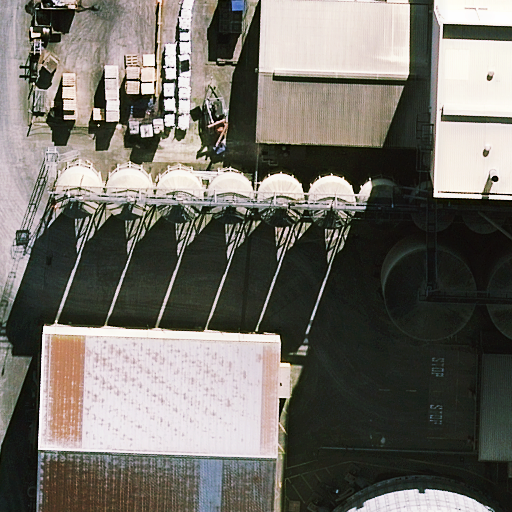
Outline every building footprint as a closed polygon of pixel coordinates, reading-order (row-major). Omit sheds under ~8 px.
[(427,128),(430,0),(250,0),(246,123),(427,128)] [(511,0),(430,0),(427,128),(426,152),(511,154),(511,0)] [(107,193),(108,186),(107,179),(104,172),(99,166),(93,163),(85,161),(78,162),(71,165),(66,170),(62,177),(61,184),(61,191),(65,198),(70,204),(76,207),(83,209),(91,208),(98,205),(103,200),(107,193)] [(158,198),(160,191),(159,183),(156,176),(151,171),(144,167),(137,166),(129,167),(123,170),(117,175),(114,181),(112,189),(113,196),(116,203),(121,208),(127,212),(135,213),(142,213),(149,209),(155,204),(158,198)] [(206,199),(208,192),(207,184),(204,177),(199,172),(192,168),(185,167),(178,168),(171,171),(165,176),(162,182),(160,190),(161,197),(164,204),(169,209),(176,213),(183,214),(190,213),(197,210),(203,205),(206,199)] [(256,204),(257,197),(256,189),(253,182),(248,177),(242,173),(235,172),(227,173),(220,176),(215,181),(211,187),(210,195),(211,202),(214,209),(219,214),(225,218),(232,219),(240,219),(247,215),(252,210),(256,204)] [(355,204),(356,197),(355,189),(352,182),(347,177),(341,173),(334,172),(326,173),(319,176),(314,181),(310,187),(309,195),(310,202),(313,209),(318,214),(324,218),(331,219),(339,219),(346,215),(351,210),(355,204)] [(305,205),(306,197),(306,190),(302,183),(297,178),(291,174),(284,173),(276,174),(270,177),(264,182),(260,188),(259,196),(260,203),(263,210),(268,215),(274,219),(282,220),(289,219),(296,216),(301,211),(305,205)] [(404,208),(405,201),(405,193),(401,186),(396,181),(390,177),(383,176),(375,177),(368,180),(363,185),(359,191),(358,199),(359,206),(362,213),(367,218),(373,222),(381,223),(388,222),(395,219),(400,214),(404,208)] [(454,215),(455,208),(455,201),(452,194),(446,188),(440,185),(433,183),(425,184),(419,187),(413,192),(409,199),(408,206),(409,213),(412,220),(417,226),(423,229),(431,231),(438,230),(445,227),(450,222),(454,215)] [(423,314),(434,322),(447,326),(461,327),(474,322),(485,314),(493,303),(497,289),(496,276),(491,263),(482,252),(471,245),(457,241),(442,243),(429,249),(418,260),(412,273),(411,288),(415,302),(423,314)] [(249,511),(256,310),(53,303),(46,509),(152,511),(249,511)] [(511,349),(490,349),(485,455),(511,456),(511,349)] [(511,511),(511,495),(508,492),(499,483),(488,475),(477,469),(465,464),(452,460),(439,458),(426,456),(413,457),(400,459),(388,462),(376,466),(364,472),(353,479),(343,487),(334,496),(325,506),(321,511),(511,511)]
